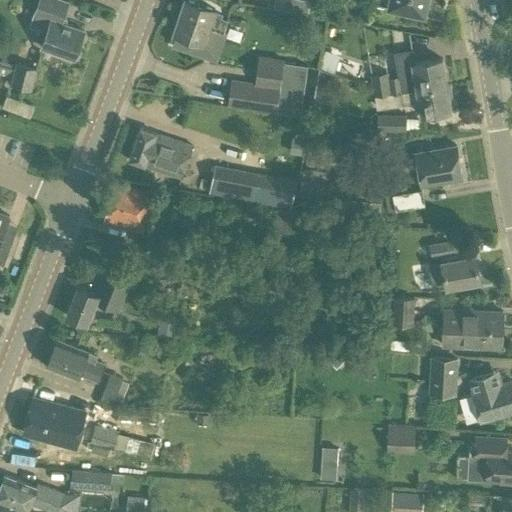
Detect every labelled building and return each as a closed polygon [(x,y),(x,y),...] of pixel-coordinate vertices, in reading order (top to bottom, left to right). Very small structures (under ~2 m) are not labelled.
[(74,58),(84,30),(65,23),(67,19),(62,17),(68,1),(65,0),(39,0),(32,20),(44,25),(42,29),(47,31),(41,46),(74,58)] [(172,46),(194,54),(198,41),(204,42),(209,27),(223,32),(227,20),(220,18),(221,14),(214,12),(215,8),(191,0),(184,0),(174,32),(176,33),(172,46)] [(316,15),(318,1),(311,0),(274,0),(274,7),(316,15)] [(427,0),(390,0),(389,10),(424,17),(427,0)] [(307,65),(258,58),(255,81),(232,78),(228,104),(300,115),(307,65)] [(375,95),(381,94),(446,84),(442,58),(413,62),(415,73),(399,76),(400,80),(389,82),(387,72),(372,74),(375,95)] [(15,64),(0,60),(0,73),(12,76),(10,84),(32,90),(37,66),(15,61),(15,64)] [(330,71),(331,70),(320,67),(320,68),(319,67),(314,96),(331,99),(334,81),(337,82),(339,74),(330,71)] [(446,84),(381,94),(383,104),(403,101),(403,103),(419,100),(421,114),(451,110),(450,107),(454,107),(452,95),(448,95),(446,84)] [(34,105),(7,95),(3,107),(30,118),(34,105)] [(332,118),(336,102),(315,97),(311,114),(332,118)] [(406,131),(406,114),(377,113),(377,130),(406,131)] [(181,177),(192,145),(155,133),(156,132),(140,127),(129,159),(181,177)] [(314,166),(318,143),(309,142),(305,165),(314,166)] [(462,177),(456,144),(396,155),(399,172),(418,169),(421,185),(462,177)] [(271,202),(274,187),(258,184),(260,173),(215,164),(210,190),(271,202)] [(327,171),(303,167),(301,179),(325,183),(327,171)] [(277,176),(272,204),(290,208),(296,179),(277,176)] [(142,231),(153,194),(116,182),(105,220),(142,231)] [(422,189),(393,194),(395,210),(425,205),(422,189)] [(302,237),(306,213),(279,209),(275,233),(302,237)] [(0,212),(0,263),(4,265),(13,241),(1,236),(9,215),(0,212)] [(457,257),(456,251),(460,250),(458,239),(430,244),(433,256),(442,254),(443,260),(441,260),(446,286),(481,279),(476,254),(457,257)] [(135,289),(139,278),(119,271),(115,282),(104,277),(100,289),(98,294),(78,286),(67,315),(87,323),(96,299),(116,307),(120,297),(121,297),(125,286),(135,289)] [(413,325),(415,297),(391,296),(389,324),(413,325)] [(492,330),(501,331),(502,311),(471,309),(471,307),(464,307),(464,309),(445,308),(444,326),(469,327),(469,324),(477,325),(477,330),(484,330),(484,325),(492,326),(492,330)] [(176,322),(160,320),(158,334),(174,337),(176,322)] [(501,347),(501,331),(492,330),(492,326),(484,325),(484,330),(477,330),(477,325),(469,324),(469,327),(444,326),(443,344),(501,347)] [(98,381),(105,363),(95,359),(97,355),(87,351),(88,350),(57,338),(47,364),(77,376),(78,373),(98,381)] [(456,394),(459,356),(430,355),(428,392),(456,394)] [(120,405),(130,382),(122,379),(124,377),(111,372),(100,399),(114,404),(120,405)] [(464,414),(479,410),(481,420),(511,410),(511,380),(496,385),(493,372),(469,378),(474,393),(460,397),(464,414)] [(229,393),(230,381),(215,380),(214,391),(229,393)] [(75,444),(83,411),(33,398),(25,431),(75,444)] [(414,452),(416,423),(388,422),(386,451),(414,452)] [(475,457),(468,456),(467,478),(511,480),(511,451),(505,451),(506,439),(476,437),(475,457)] [(124,483),(125,473),(73,469),(72,485),(109,488),(110,481),(124,483)] [(0,486),(0,502),(24,511),(28,511),(32,502),(58,511),(77,511),(80,493),(63,492),(37,483),(36,486),(5,474),(0,486)] [(364,511),(366,488),(350,487),(349,511),(364,511)] [(417,511),(421,511),(423,492),(392,490),(391,511),(417,511)] [(484,504),(484,494),(468,493),(467,503),(484,504)] [(149,511),(150,496),(128,495),(126,511),(149,511)] [(511,511),(511,496),(503,496),(501,511),(511,511)] [(24,511),(0,502),(0,511),(24,511)]
